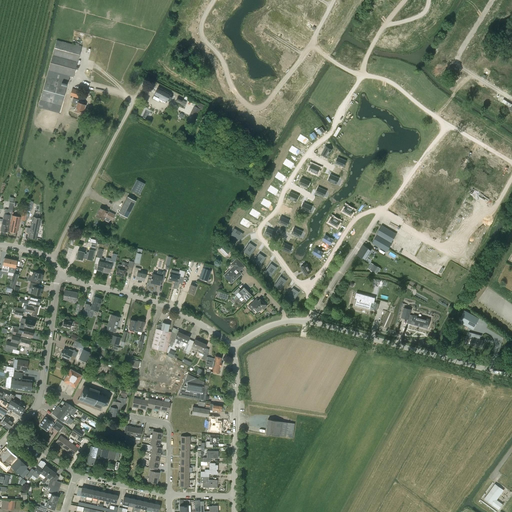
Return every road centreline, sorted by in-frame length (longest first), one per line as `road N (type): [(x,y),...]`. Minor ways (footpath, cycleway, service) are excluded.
road 1 (unclassified): [(288,321),(511,374)]
road 2 (residential): [(213,0),(200,31),(242,102),(264,105),(304,55)]
road 3 (tertiary): [(231,347),(154,301),(58,272)]
road 4 (residential): [(511,177),(473,247),(457,255),(382,209)]
road 5 (residential): [(14,429),(39,398),(58,272)]
road 6 (residential): [(272,250),(309,284),(356,218),(382,209)]
road 7 (tertiary): [(234,495),(231,347)]
